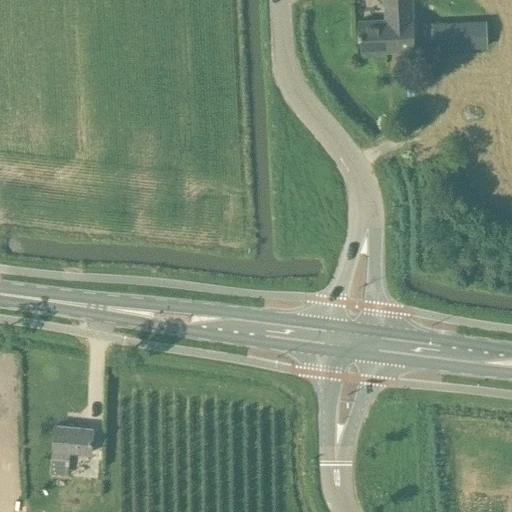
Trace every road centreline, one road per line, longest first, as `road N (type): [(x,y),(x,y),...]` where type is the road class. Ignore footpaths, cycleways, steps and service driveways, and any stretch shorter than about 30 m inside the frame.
road 1 (tertiary): [(368,224),(366,198),(340,143),(292,84),(277,0)]
road 2 (tertiary): [(333,335),(328,419),(335,464)]
road 3 (tertiary): [(335,464),(370,340)]
road 4 (primary): [(333,335),(210,320)]
road 5 (primary): [(121,309),(0,293)]
